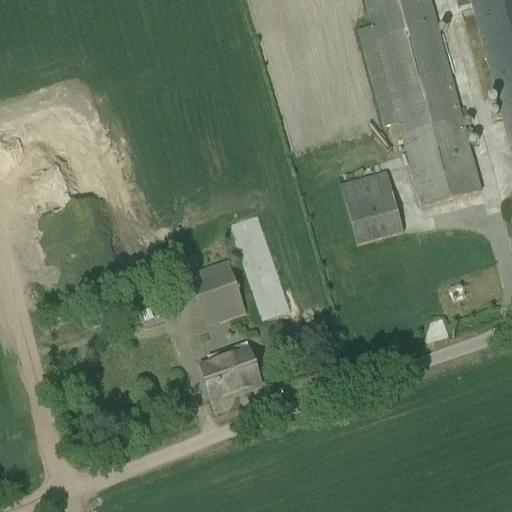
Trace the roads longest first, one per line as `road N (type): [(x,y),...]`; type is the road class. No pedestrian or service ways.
road 1 (unclassified): [(193,459),(511,345)]
road 2 (track): [(46,511),(193,459)]
